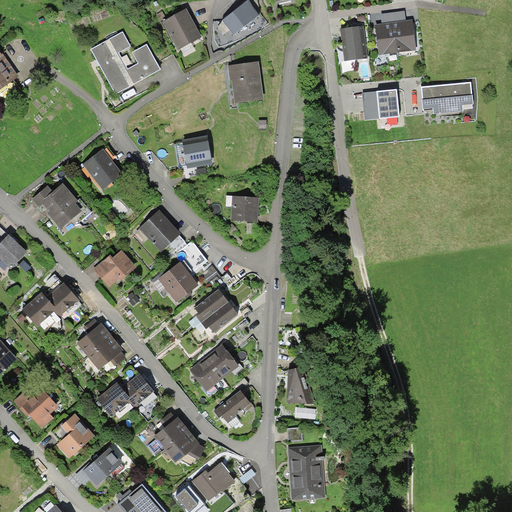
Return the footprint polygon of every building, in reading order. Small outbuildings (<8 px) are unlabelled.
[(247,0),(236,9),(222,20),(230,30),(233,35),(260,15),(248,0),(247,0)] [(257,0),(248,0),(260,15),(261,15),(257,0)] [(187,8),(162,21),(177,50),(202,37),(193,20),(187,8)] [(381,14),(382,23),(386,23),(394,22),(401,21),(406,20),(405,10),(381,14)] [(401,21),(394,22),(398,52),(417,50),(412,19),(406,20),(401,21)] [(230,30),(222,20),(217,27),(223,35),(230,30)] [(398,52),(394,22),(386,23),(382,23),(375,24),(379,55),(398,52)] [(364,26),(341,29),(343,46),(345,61),(368,58),(364,26)] [(131,46),(123,32),(91,49),(116,94),(139,82),(161,70),(147,44),(132,52),(137,63),(128,68),(119,52),(131,46)] [(2,54),(0,51),(0,89),(19,76),(4,55),(3,54),(2,54)] [(259,61),(228,65),(230,80),(232,80),(233,89),(235,103),(264,99),(259,61)] [(471,82),(421,87),(422,99),(423,109),(433,108),(434,114),(463,111),(463,109),(463,105),(472,104),(474,104),(473,95),(472,95),(471,82)] [(397,89),(362,93),(365,120),(400,117),(397,89)] [(267,120),(259,120),(259,129),(267,128),(267,120)] [(208,135),(182,140),(186,163),(212,159),(208,135)] [(114,162),(103,148),(83,164),(103,189),(123,173),(114,162)] [(213,164),(212,159),(186,163),(187,168),(213,164)] [(78,201),(63,183),(53,191),(44,199),(46,201),(42,204),(48,211),(47,212),(61,229),(82,211),(76,203),(78,201)] [(44,199),(53,191),(48,185),(32,199),(39,207),(42,204),(46,201),(44,199)] [(259,197),(232,196),(232,206),(231,220),(258,222),(259,206),(259,197)] [(169,220),(159,210),(139,228),(139,229),(148,239),(161,252),(181,233),(169,220)] [(8,235),(0,226),(0,242),(0,243),(8,235)] [(145,242),(148,239),(139,229),(136,232),(145,242)] [(14,239),(9,234),(8,235),(0,243),(0,259),(1,260),(8,266),(11,269),(27,252),(14,239)] [(192,241),(178,252),(193,272),(208,261),(192,241)] [(110,255),(94,269),(109,287),(120,279),(121,280),(137,267),(122,250),(113,257),(110,255)] [(32,267),(23,260),(19,265),(27,272),(32,267)] [(181,262),(158,279),(176,302),(199,285),(181,262)] [(212,266),(201,274),(210,286),(221,277),(212,266)] [(60,280),(43,294),(46,297),(63,283),(60,280)] [(80,300),(64,282),(63,283),(46,297),(56,309),(55,310),(61,317),(62,316),(63,315),(62,314),(76,302),(77,302),(79,301),(80,300)] [(223,295),(219,289),(195,308),(199,314),(196,316),(201,323),(229,302),(223,295)] [(56,309),(46,297),(43,294),(42,292),(22,309),(38,327),(41,324),(40,323),(55,310),(56,309)] [(82,304),(79,301),(77,302),(76,302),(62,314),(63,315),(62,316),(64,319),(67,316),(68,317),(82,304)] [(233,307),(229,302),(201,323),(206,329),(209,327),(214,333),(238,314),(233,307)] [(26,319),(22,313),(17,318),(22,323),(26,319)] [(88,333),(99,324),(95,318),(83,328),(88,333)] [(77,343),(88,356),(112,336),(106,329),(101,323),(99,324),(88,333),(77,343)] [(112,336),(88,356),(99,370),(110,361),(121,351),(123,350),(118,343),(112,336)] [(0,373),(17,359),(0,339),(0,373)] [(206,357),(223,379),(239,366),(222,344),(214,350),(206,357)] [(126,357),(121,351),(110,361),(115,366),(126,357)] [(207,391),(223,379),(206,357),(197,363),(189,369),(207,391)] [(303,366),(289,370),(288,384),(287,402),(315,404),(303,366)] [(154,391),(140,373),(122,387),(130,398),(129,399),(135,407),(141,402),(153,392),(154,391)] [(234,387),(237,391),(248,382),(245,378),(234,387)] [(36,381),(13,401),(27,417),(30,414),(42,429),(54,419),(50,413),(58,407),(36,381)] [(130,398),(122,387),(117,382),(97,399),(112,418),(116,414),(115,413),(128,403),(129,404),(130,403),(133,407),(134,407),(135,407),(129,399),(130,398)] [(251,403),(241,390),(223,404),(214,411),(220,418),(222,416),(228,423),(237,416),(236,415),(251,403)] [(157,397),(153,392),(141,402),(145,407),(157,397)] [(128,403),(115,413),(116,415),(119,418),(133,407),(130,403),(129,404),(128,403)] [(160,421),(165,428),(176,418),(171,412),(160,421)] [(95,436),(75,413),(64,424),(62,425),(69,434),(60,442),(57,445),(69,459),(95,436)] [(162,447),(164,450),(189,430),(183,423),(178,417),(176,418),(165,428),(154,436),(156,439),(162,447)] [(62,425),(64,424),(63,422),(52,432),(60,442),(69,434),(62,425)] [(287,428),(288,442),(303,441),(303,427),(287,428)] [(189,430),(164,450),(175,463),(186,454),(199,444),(199,443),(194,436),(189,430)] [(154,453),(162,447),(156,439),(148,446),(154,453)] [(205,447),(199,444),(186,454),(199,460),(205,447)] [(289,462),(290,473),(324,471),(323,460),(323,456),(322,445),(288,447),(289,462)] [(123,462),(109,447),(99,456),(83,470),(91,479),(97,486),(123,462)] [(83,470),(99,456),(97,455),(75,475),(84,485),(91,479),(83,470)] [(222,462),(220,463),(223,466),(229,473),(230,472),(222,462)] [(206,470),(192,481),(209,501),(221,491),(222,492),(235,482),(229,473),(223,466),(220,463),(208,472),(206,470)] [(252,469),(239,478),(243,484),(256,474),(252,469)] [(324,471),(290,473),(291,484),(292,500),(326,498),(324,471)] [(166,511),(142,484),(132,492),(121,501),(118,504),(125,511),(130,511),(133,510),(134,511),(166,511)] [(195,511),(205,504),(189,485),(181,491),(176,496),(189,511),(195,511)] [(121,501),(132,492),(130,489),(123,495),(120,492),(116,495),(121,501)]
